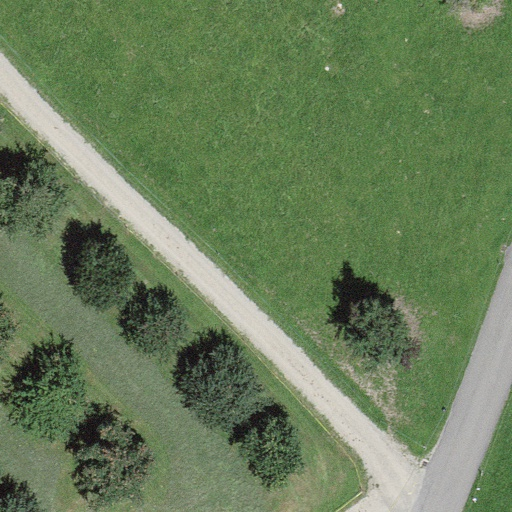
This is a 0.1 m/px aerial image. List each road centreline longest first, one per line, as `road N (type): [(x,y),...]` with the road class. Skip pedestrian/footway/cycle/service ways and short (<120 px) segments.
road 1 (track): [(432,511),(0,75)]
road 2 (unclassified): [(442,511),(511,314)]
